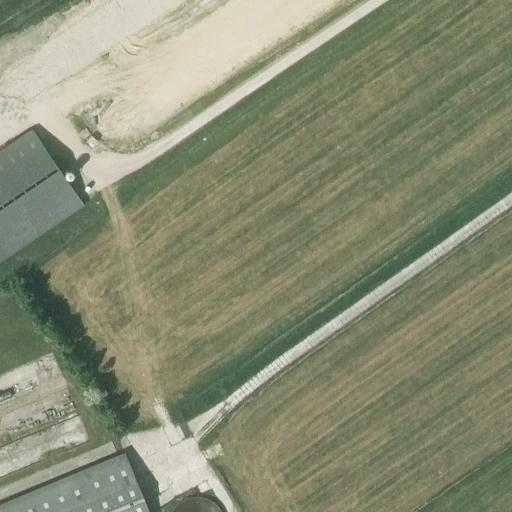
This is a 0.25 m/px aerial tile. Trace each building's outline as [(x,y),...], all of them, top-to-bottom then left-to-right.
[(266,0),(230,0),(243,18),(232,26),(246,47),(258,38),(253,31),(276,14),(266,0)] [(286,0),(299,17),(311,9),(305,1),(307,0),(286,0)] [(190,16),(171,30),(197,68),(198,68),(216,55),(222,63),(233,54),(218,33),(207,41),(190,16)] [(171,30),(151,44),(172,72),(160,80),(175,101),(187,93),(182,85),(201,72),(198,68),(197,68),(171,30)] [(114,69),(95,82),(120,121),(123,125),(142,111),(148,119),(160,111),(145,90),(134,98),(114,69)] [(95,82),(75,95),(92,120),(81,128),(95,149),(107,141),(102,133),(120,121),(95,82)] [(37,117),(13,133),(40,176),(65,160),(70,168),(82,160),(68,139),(56,146),(37,117)] [(0,511),(147,511),(124,455),(0,506),(0,511)] [(215,511),(213,509),(209,505),(204,502),(199,501),(193,501),(188,502),(183,505),(178,508),(175,511),(215,511)]
